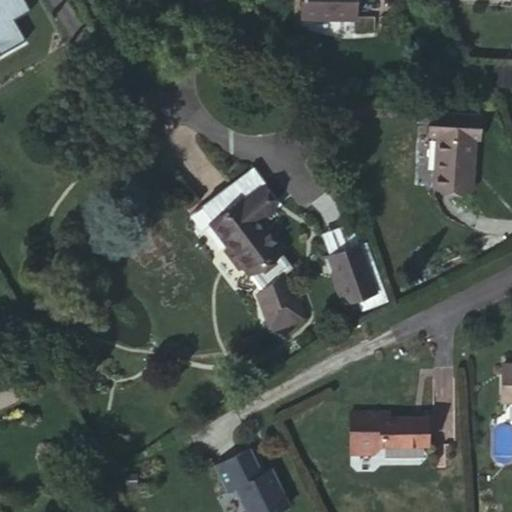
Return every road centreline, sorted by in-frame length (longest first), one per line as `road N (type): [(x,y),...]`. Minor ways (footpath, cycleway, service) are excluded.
road 1 (residential): [(202,0),(175,100),(67,22),(56,0)]
road 2 (residential): [(511,269),(395,328)]
